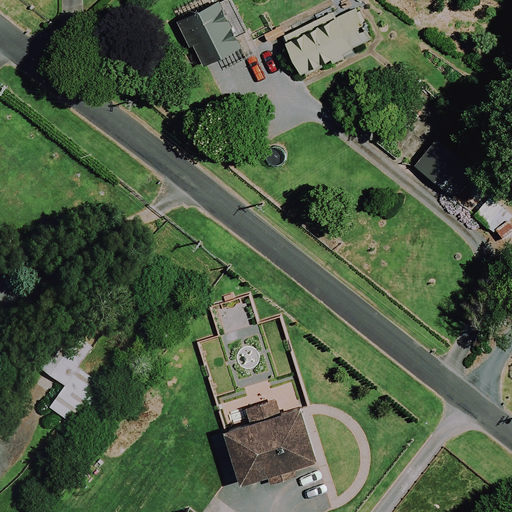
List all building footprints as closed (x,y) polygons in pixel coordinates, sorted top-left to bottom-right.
[(243,48),(219,0),(216,0),(179,19),(204,67),(243,48)] [(370,41),(355,9),(335,19),(333,15),(284,39),(301,74),(370,41)] [(429,139),(410,126),(401,139),(420,152),(429,139)] [(443,133),(416,169),(469,210),(497,174),(443,133)] [(87,415),(107,387),(79,366),(98,342),(69,321),(36,366),(64,387),(49,407),(64,419),(87,415)] [(281,414),(277,402),(252,410),(256,422),(227,431),(242,482),(316,459),(300,408),(281,414)]
